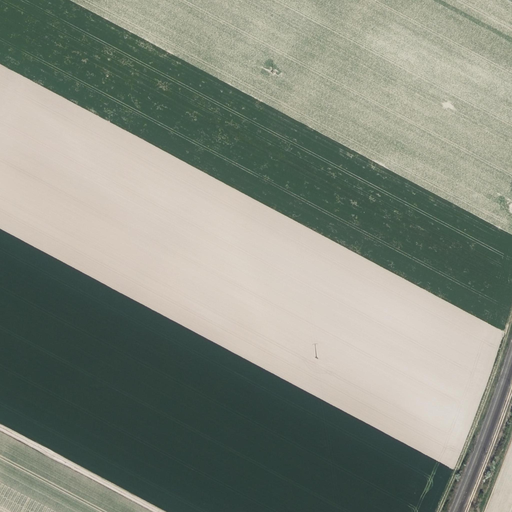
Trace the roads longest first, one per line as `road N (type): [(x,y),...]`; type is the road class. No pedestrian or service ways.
road 1 (track): [(0,427),(158,511)]
road 2 (track): [(511,389),(466,511)]
